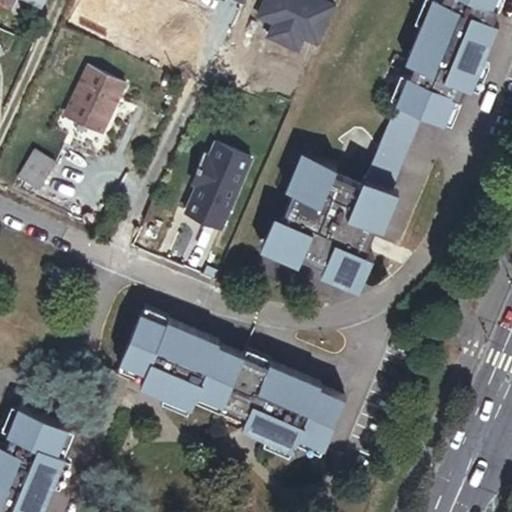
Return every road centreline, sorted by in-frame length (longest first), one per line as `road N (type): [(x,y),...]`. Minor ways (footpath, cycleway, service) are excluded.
road 1 (residential): [(112,259),(213,301),(292,321),(350,317),(405,284),(455,225),(511,108)]
road 2 (residential): [(0,387),(34,377),(71,352),(112,259)]
road 3 (residential): [(0,204),(112,259)]
